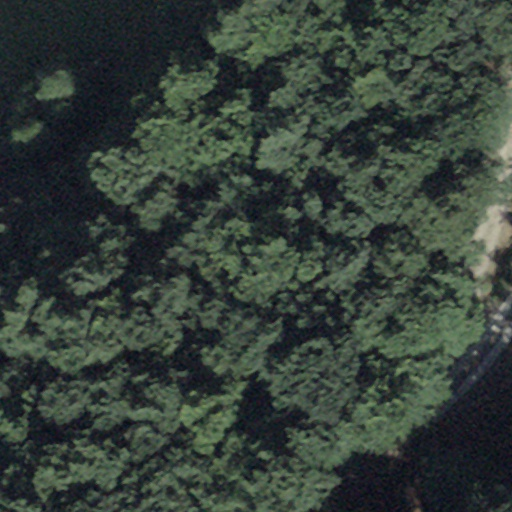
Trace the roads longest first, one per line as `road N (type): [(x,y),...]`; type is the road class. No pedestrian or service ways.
road 1 (track): [(448,390),(511,94)]
road 2 (track): [(511,321),(387,456),(322,511)]
